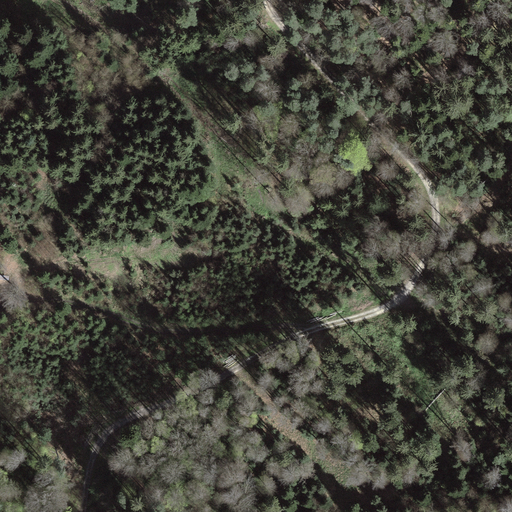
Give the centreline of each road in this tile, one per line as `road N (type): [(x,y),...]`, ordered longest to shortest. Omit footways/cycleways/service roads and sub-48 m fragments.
road 1 (track): [(81,511),(93,451),(106,430),(285,340),(393,302),(425,257),(437,221),(433,181),(266,0)]
road 2 (track): [(312,328),(158,330),(71,301),(13,301),(0,309)]
